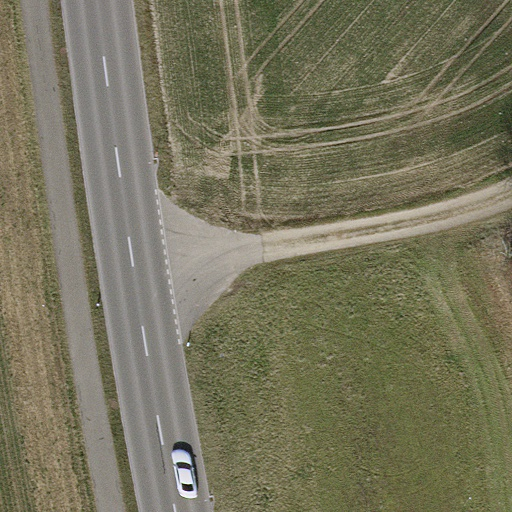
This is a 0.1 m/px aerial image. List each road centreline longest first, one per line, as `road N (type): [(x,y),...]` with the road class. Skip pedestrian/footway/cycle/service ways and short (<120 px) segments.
road 1 (tertiary): [(98,0),(176,511)]
road 2 (track): [(511,184),(385,222),(133,259)]
